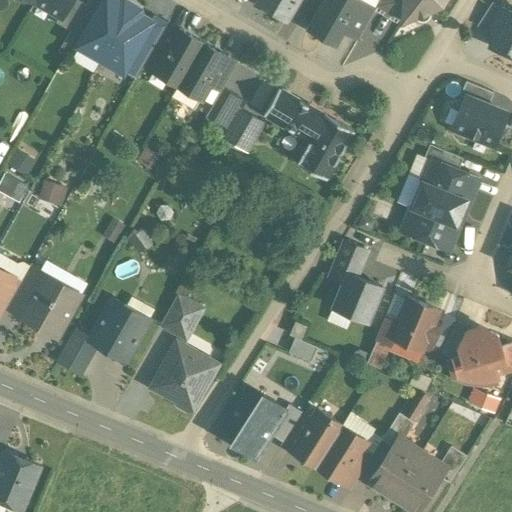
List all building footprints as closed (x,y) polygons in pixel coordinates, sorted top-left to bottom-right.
[(32,0),(59,16),(61,17),(70,0),(32,0)] [(77,0),(70,0),(61,17),(59,16),(56,22),(70,30),(85,5),(77,0)] [(70,30),(66,38),(78,45),(104,0),(87,0),(85,5),(70,30)] [(116,0),(104,0),(78,45),(100,58),(132,4),(125,0),(121,0),(119,1),(116,0)] [(260,0),(258,3),(286,19),(297,0),(260,0)] [(359,0),(358,0),(324,0),(309,28),(334,42),(341,29),(342,30),(359,0)] [(374,10),(359,0),(342,30),(358,39),(374,10)] [(380,0),(377,6),(403,20),(404,0),(380,0)] [(443,0),(404,0),(403,20),(441,4),(443,0)] [(132,4),(100,58),(123,71),(152,20),(151,20),(141,14),(140,8),(132,4)] [(506,10),(491,4),(479,24),(496,31),(497,32),(506,10)] [(511,11),(511,12),(506,10),(497,32),(496,31),(490,46),(511,54),(511,11)] [(152,20),(123,71),(135,78),(143,65),(166,24),(153,17),(151,20),(152,20)] [(166,24),(143,65),(155,71),(178,31),(166,24)] [(202,43),(179,29),(178,31),(155,71),(177,85),(202,43)] [(225,56),(202,43),(177,85),(201,98),(209,84),(224,58),(225,56)] [(224,58),(209,84),(220,91),(235,64),(224,58)] [(493,93),(466,81),(459,96),(467,99),(468,98),(487,106),(493,93)] [(353,130),(324,113),(323,116),(317,112),(317,111),(278,88),(263,114),(309,140),(305,148),(303,147),(300,148),(294,157),(295,161),(326,179),(353,130)] [(487,106),(468,98),(467,99),(462,111),(460,110),(452,128),(493,145),(506,113),(487,106)] [(255,137),(231,123),(223,136),(247,151),(255,137)] [(462,158),(429,144),(424,157),(429,159),(430,158),(458,170),(462,158)] [(22,174),(31,162),(20,154),(11,167),(22,174)] [(458,170),(430,158),(429,159),(421,180),(466,199),(465,200),(469,202),(479,178),(458,170)] [(0,190),(23,200),(30,182),(5,171),(0,182),(0,190)] [(466,199),(421,180),(410,206),(430,214),(455,225),(456,223),(465,200),(466,199)] [(65,193),(43,187),(40,199),(62,205),(65,193)] [(430,214),(410,206),(400,230),(420,238),(430,214)] [(474,206),(457,253),(436,246),(433,254),(449,260),(452,253),(463,257),(472,231),(468,230),(474,215),(480,218),(484,209),(474,206)] [(455,225),(430,214),(420,238),(449,250),(459,225),(456,223),(455,225)] [(258,228),(244,219),(241,223),(239,221),(232,231),(235,233),(232,237),(247,246),(258,228)] [(124,227),(112,220),(102,238),(114,244),(124,227)] [(160,241),(150,227),(132,240),(142,254),(160,241)] [(368,251),(342,240),(327,275),(342,282),(346,272),(358,277),(368,251)] [(291,253),(277,245),(268,259),(282,267),(291,253)] [(57,262),(50,275),(80,292),(87,279),(57,262)] [(45,272),(30,264),(22,279),(8,303),(22,310),(24,311),(45,272)] [(0,266),(0,287),(9,272),(0,266)] [(0,297),(8,303),(22,279),(9,272),(0,287),(0,297)] [(50,275),(45,272),(24,311),(22,310),(19,316),(56,336),(80,292),(50,275)] [(358,277),(346,272),(342,282),(332,306),(368,321),(382,287),(358,277)] [(203,307),(177,293),(160,324),(185,338),(203,307)] [(0,317),(8,303),(0,297),(0,317)] [(150,319),(112,297),(89,337),(88,338),(95,342),(126,360),(150,319)] [(437,310),(408,297),(398,321),(392,336),(392,337),(421,348),(422,347),(429,350),(438,329),(431,326),(437,310)] [(398,321),(387,317),(377,339),(389,344),(392,337),(392,336),(398,321)] [(306,326),(295,321),(289,334),(300,339),(306,326)] [(89,337),(75,329),(57,360),(81,374),(94,350),(92,349),(95,342),(88,338),(89,337)] [(497,335),(490,332),(460,341),(457,347),(460,355),(452,357),(458,374),(468,377),(479,379),(488,379),(492,378),(498,376),(494,363),(502,361),(505,360),(501,346),(497,335)] [(295,340),(293,355),(316,358),(318,343),(295,340)] [(200,354),(176,341),(151,387),(175,400),(177,407),(185,411),(192,409),(193,410),(218,364),(200,354)] [(511,343),(501,346),(505,360),(502,361),(502,364),(511,367),(511,343)] [(286,409),(247,386),(223,427),(236,435),(232,442),(258,457),(271,435),(286,409)] [(495,413),(501,398),(474,386),(468,401),(495,413)] [(417,419),(429,396),(421,392),(409,415),(417,419)] [(271,435),(283,442),(301,411),(289,404),(286,409),(271,435)] [(342,424),(317,408),(311,417),(292,447),(291,449),(316,465),(342,424)] [(301,411),(283,442),(292,447),(311,417),(301,411)] [(414,423),(399,413),(381,440),(391,446),(398,436),(403,440),(414,423)] [(367,440),(342,424),(316,465),(341,481),(342,479),(361,449),(367,440)] [(403,440),(398,436),(391,446),(368,483),(392,498),(419,456),(409,450),(412,445),(403,440)] [(466,456),(450,446),(440,463),(446,466),(439,477),(449,483),(466,456)] [(361,449),(342,479),(352,486),(371,456),(361,449)] [(39,466),(3,451),(1,457),(0,458),(0,498),(7,502),(10,495),(24,501),(39,466)] [(429,463),(419,456),(392,498),(414,511),(416,511),(439,477),(446,466),(440,463),(432,458),(429,463)]
